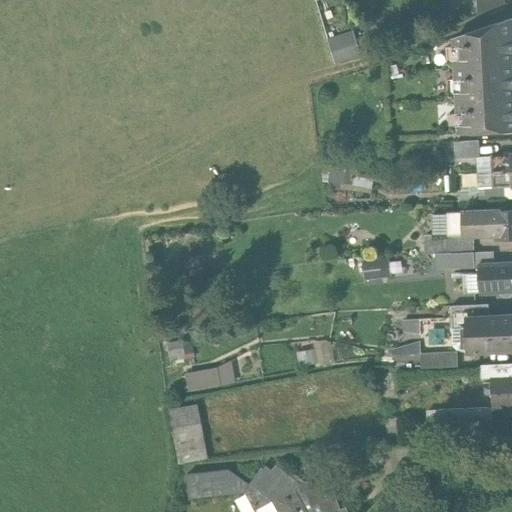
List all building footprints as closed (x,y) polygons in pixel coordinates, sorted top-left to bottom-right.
[(504,0),(476,0),(479,15),(505,5),(504,0)] [(511,29),(511,20),(455,39),(456,48),(447,48),(448,67),(454,70),(457,70),(511,66),(511,29)] [(352,34),(329,41),(336,64),(359,56),(352,34)] [(511,66),(457,70),(457,80),(448,81),(449,97),(456,102),(459,102),(511,98),(511,66)] [(511,98),(459,102),(460,112),(450,113),(451,130),(458,135),(511,131),(511,98)] [(480,141),(456,142),(456,155),(456,159),(480,158),(480,141)] [(511,155),(492,157),(492,173),(511,171),(511,155)] [(347,171),(333,169),(329,182),(345,184),(347,171)] [(511,171),(492,173),(493,187),(493,189),(505,188),(511,188),(511,171)] [(493,187),(482,188),(482,194),(470,195),(470,201),(506,200),(505,188),(493,189),(493,187)] [(511,211),(449,214),(450,236),(450,237),(497,233),(497,240),(511,239),(511,211)] [(474,236),(450,237),(450,236),(426,237),(427,256),(452,255),(475,254),(474,236)] [(475,254),(452,255),(453,270),(475,269),(475,254)] [(362,278),(387,276),(386,260),(361,261),(362,278)] [(511,264),(480,266),(482,294),(511,292),(511,264)] [(489,306),(451,308),(452,330),(452,331),(453,344),(453,347),(455,350),(458,351),(461,352),(461,353),(469,352),(469,353),(511,351),(511,317),(490,319),(489,306)] [(332,360),(329,340),(312,343),(313,349),(296,352),(298,365),(332,360)] [(453,350),(421,351),(421,367),(453,366),(453,350)] [(231,363),(182,373),(186,392),(235,382),(231,363)] [(511,364),(483,366),(484,381),(493,380),(495,411),(511,409),(511,364)] [(201,436),(194,404),(166,410),(173,442),(201,436)] [(489,409),(445,411),(446,435),(490,430),(489,409)] [(327,492),(319,495),(314,484),(304,488),(279,469),(274,476),(268,471),(254,490),(232,475),(191,480),(193,504),(248,497),(256,511),(261,511),(263,511),(275,505),(278,511),(350,511),(346,511),(343,511),(339,501),(332,504),(327,492)]
